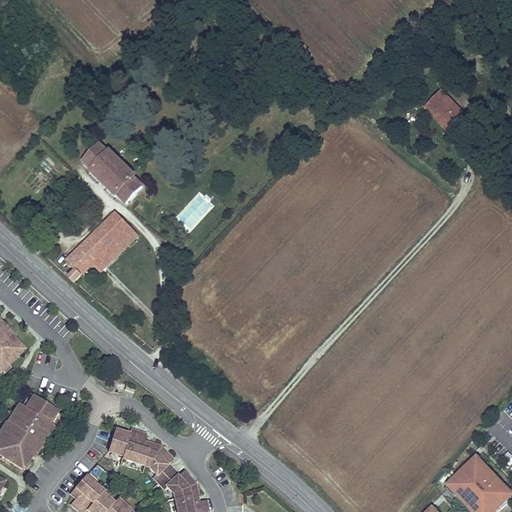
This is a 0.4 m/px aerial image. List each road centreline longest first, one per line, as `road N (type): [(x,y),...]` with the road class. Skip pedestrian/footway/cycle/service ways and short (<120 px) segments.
road 1 (unknown): [(220,423),(244,427),(268,409),(456,201),(466,174)]
road 2 (tertiary): [(220,423),(0,233)]
road 3 (residential): [(192,458),(136,409),(106,404),(39,500)]
road 4 (tertiary): [(324,511),(220,423)]
